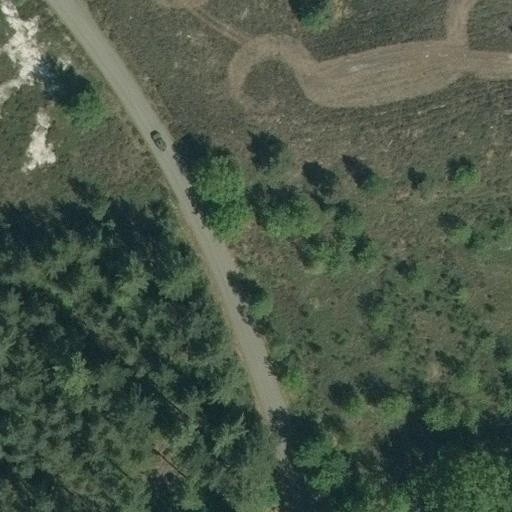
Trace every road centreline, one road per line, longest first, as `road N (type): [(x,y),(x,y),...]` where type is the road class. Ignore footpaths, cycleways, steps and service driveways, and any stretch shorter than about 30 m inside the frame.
road 1 (unclassified): [(325,511),(244,293),(205,217),(55,0)]
road 2 (track): [(342,511),(511,477)]
